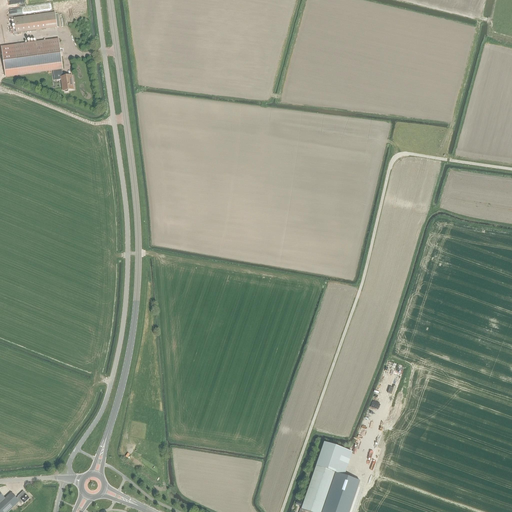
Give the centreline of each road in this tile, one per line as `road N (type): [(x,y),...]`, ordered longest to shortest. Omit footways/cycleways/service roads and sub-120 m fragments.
road 1 (unclassified): [(65,478),(103,406),(125,304),(124,196),(97,0)]
road 2 (primary): [(105,438),(130,343),(138,253),(110,0)]
